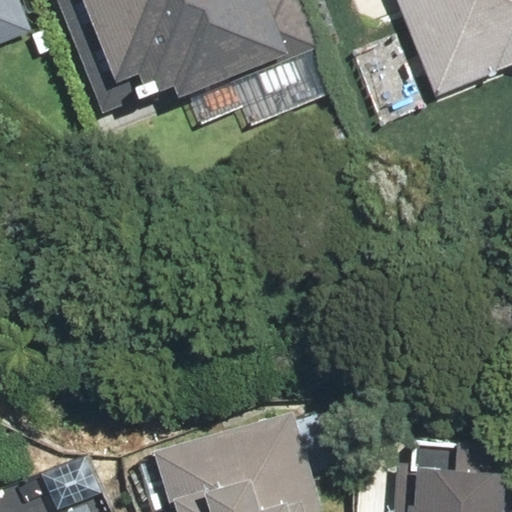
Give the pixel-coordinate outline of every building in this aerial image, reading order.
[(0,0),(0,43),(33,31),(19,0),(0,0)] [(72,0),(107,82),(129,73),(132,82),(122,86),(129,102),(163,88),(168,99),(224,76),(227,84),(318,46),(298,0),(72,0)] [(511,0),(390,0),(432,97),(511,64),(511,0)] [(152,511),(161,509),(162,511),(312,511),(321,509),(311,477),(334,469),(312,400),(143,452),(146,460),(132,464),(147,511),(152,511)] [(397,502),(396,511),(491,511),(495,443),(445,441),(443,468),(402,466),(400,502),(397,502)] [(82,511),(78,502),(55,511),(82,511)]
